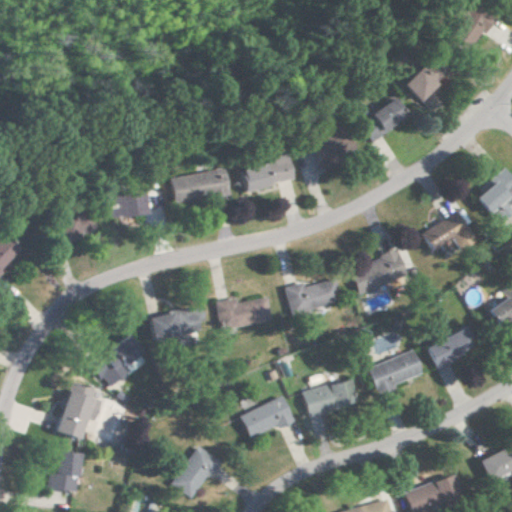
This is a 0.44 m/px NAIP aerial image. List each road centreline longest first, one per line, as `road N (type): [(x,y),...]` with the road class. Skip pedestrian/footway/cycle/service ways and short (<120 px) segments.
road 1 (residential): [(511,77),(490,110),(373,196),(275,232),(111,275),(64,297),(35,329),(0,398)]
road 2 (residential): [(511,386),(450,420),(308,469),(247,511)]
